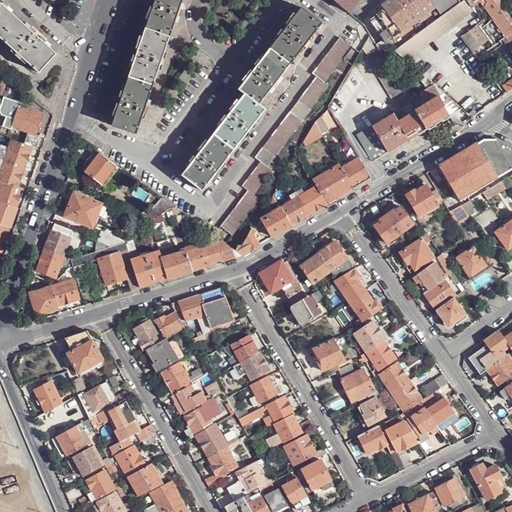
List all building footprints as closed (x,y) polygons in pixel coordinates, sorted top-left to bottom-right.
[(182,0),(155,0),(154,5),(149,19),(173,28),(182,0)] [(360,0),(347,0),(341,7),(349,13),(350,12),(360,0)] [(385,46),(437,9),(430,0),(393,0),(384,6),(386,11),(370,20),(385,46)] [(440,14),(458,1),(457,0),(430,0),(437,9),(440,14)] [(481,2),(491,16),(511,45),(511,44),(511,19),(504,8),(498,0),(467,0),(473,8),(481,2)] [(0,37),(40,73),(57,54),(13,14),(0,2),(0,37)] [(269,49),(289,65),(321,23),(301,8),(291,21),(279,37),(269,49)] [(173,28),(149,19),(144,34),(137,53),(132,68),(156,76),(173,28)] [(276,34),(279,37),(291,21),(288,19),(276,34)] [(474,29),(462,37),(475,56),(476,57),(492,46),(478,26),(474,29)] [(134,52),(137,53),(144,34),(140,33),(134,52)] [(371,35),(362,49),(367,55),(366,56),(394,102),(397,100),(401,107),(410,102),(384,58),(371,35)] [(351,47),(339,38),(312,75),(316,77),(297,101),(309,110),(328,86),(324,83),(351,47)] [(289,65),(269,49),(260,62),(248,78),(238,90),(244,94),(258,105),(259,105),(289,65)] [(244,75),(248,78),(260,62),(257,60),(244,75)] [(156,76),(132,68),(127,82),(120,101),(112,127),(136,135),(156,76)] [(0,78),(0,81),(4,85),(8,80),(1,75),(0,78)] [(492,79),(487,82),(492,89),(497,85),(492,79)] [(117,100),(120,101),(127,82),(123,81),(117,100)] [(417,86),(412,90),(416,96),(421,93),(417,86)] [(421,95),(427,105),(439,97),(440,97),(442,96),(445,94),(435,86),(421,95)] [(212,136),(233,151),(265,109),(259,105),(258,105),(244,94),(234,107),(222,122),(212,136)] [(445,94),(442,96),(447,104),(451,101),(445,94)] [(0,108),(0,125),(12,129),(13,127),(20,106),(21,106),(22,103),(4,96),(0,108)] [(451,115),(440,97),(439,97),(427,105),(419,110),(416,111),(416,113),(427,131),(451,115)] [(309,110),(297,101),(290,112),(301,121),(309,110)] [(461,109),(451,101),(447,104),(453,114),(461,109)] [(401,107),(403,110),(407,118),(416,113),(416,111),(414,108),(410,102),(401,107)] [(219,120),(222,122),(234,107),(231,105),(219,120)] [(13,127),(29,132),(36,135),(36,134),(44,114),(21,106),(20,106),(13,127)] [(374,127),(390,153),(427,131),(416,113),(407,118),(403,110),(374,127)] [(290,112),(254,158),(260,163),(266,167),(301,121),(290,112)] [(319,117),(314,123),(320,134),(327,130),(319,117)] [(314,123),(302,143),(305,146),(321,136),(320,134),(314,123)] [(390,153),(374,127),(357,137),(373,163),(390,153)] [(24,144),(32,147),(37,149),(41,137),(41,136),(36,134),(36,135),(29,132),(24,144)] [(233,151),(212,136),(203,147),(191,162),(181,176),(202,192),(233,151)] [(511,169),(511,146),(497,138),(484,139),(440,166),(445,176),(456,192),(460,200),(466,196),(511,169)] [(26,167),(32,147),(24,144),(12,140),(8,150),(5,160),(26,167)] [(188,160),(191,162),(203,147),(200,145),(188,160)] [(8,150),(0,146),(0,157),(5,160),(8,150)] [(99,153),(96,151),(87,163),(90,166),(99,153)] [(116,167),(99,153),(90,166),(88,169),(85,173),(102,186),(116,167)] [(300,159),(296,153),(292,161),(295,163),(300,159)] [(26,167),(5,160),(1,169),(0,173),(0,180),(3,182),(19,186),(26,167)] [(348,160),(340,166),(343,170),(351,165),(348,160)] [(371,178),(360,160),(351,165),(343,170),(354,189),(371,178)] [(232,236),(259,200),(253,195),(272,172),(266,167),(260,163),(241,187),(247,191),(219,227),(232,236)] [(354,189),(343,170),(340,166),(314,181),(317,187),(328,204),(354,189)] [(442,178),(445,176),(440,166),(436,168),(442,178)] [(136,178),(126,170),(123,174),(133,181),(136,178)] [(505,179),(483,192),(486,196),(508,183),(507,182),(505,179)] [(0,201),(16,207),(23,188),(19,186),(3,182),(1,189),(0,191),(0,201)] [(438,204),(432,193),(427,185),(416,191),(415,189),(406,195),(419,216),(420,215),(425,212),(438,204)] [(328,204),(317,187),(305,194),(299,198),(310,215),(328,204)] [(302,189),(296,193),(299,198),(305,194),(302,189)] [(437,190),(432,193),(438,204),(443,201),(437,190)] [(456,192),(452,196),(458,206),(461,204),(468,200),(466,196),(460,200),(456,192)] [(296,193),(291,196),(293,201),(299,198),(296,193)] [(102,205),(74,194),(71,204),(65,218),(93,228),(102,205)] [(448,198),(454,208),(458,206),(452,196),(448,198)] [(162,198),(152,211),(147,208),(141,215),(142,216),(144,217),(153,220),(172,210),(175,207),(162,198)] [(310,215),(299,198),(293,201),(281,209),(292,226),(310,215)] [(448,198),(443,201),(450,211),(454,208),(448,198)] [(478,209),(470,199),(468,200),(461,204),(469,215),(478,209)] [(0,222),(11,227),(18,208),(16,207),(0,201),(0,222)] [(469,215),(461,204),(458,206),(454,208),(450,211),(457,224),(469,215)] [(375,225),(387,242),(413,224),(401,206),(375,225)] [(273,238),(292,226),(281,209),(279,210),(272,214),(273,216),(263,222),(273,238)] [(471,219),(469,215),(457,224),(458,227),(471,219)] [(138,222),(144,227),(146,225),(150,222),(153,220),(144,217),(142,216),(138,222)] [(495,232),(507,249),(511,245),(511,219),(506,224),(495,232)] [(0,246),(4,248),(11,227),(0,222),(0,246)] [(74,232),(56,224),(53,231),(72,238),(74,232)] [(259,245),(253,235),(255,232),(254,231),(251,229),(241,248),(239,247),(237,251),(236,252),(242,256),(259,245)] [(53,231),(46,250),(63,257),(70,242),(72,238),(53,231)] [(82,234),(74,232),(72,238),(70,242),(77,245),(82,234)] [(423,235),(428,243),(431,241),(428,237),(426,233),(423,235)] [(103,234),(100,242),(113,246),(125,243),(126,242),(116,239),(103,234)] [(421,239),(400,252),(406,260),(408,263),(410,262),(415,269),(433,257),(421,239)] [(128,251),(129,253),(137,250),(133,240),(125,243),(128,251)] [(224,262),(236,258),(234,253),(234,250),(226,244),(222,241),(218,243),(224,262)] [(336,241),(318,253),(330,270),(334,275),(341,271),(342,273),(353,265),(336,241)] [(100,242),(99,251),(113,246),(100,242)] [(128,251),(125,243),(113,246),(99,251),(71,260),(73,267),(74,268),(82,266),(98,260),(120,254),(128,251)] [(202,248),(208,266),(219,263),(224,262),(218,243),(208,246),(202,248)] [(469,276),(486,265),(480,255),(478,252),(473,246),(457,258),(469,276)] [(193,271),(208,266),(202,248),(200,249),(186,253),(193,271)] [(46,250),(38,271),(57,278),(64,257),(63,257),(46,250)] [(234,253),(236,258),(241,256),(242,256),(236,252),(237,251),(234,250),(234,253)] [(120,254),(127,279),(137,276),(131,261),(129,253),(128,251),(120,254)] [(193,271),(186,253),(186,251),(166,257),(162,258),(168,279),(193,271)] [(168,279),(162,258),(160,252),(159,252),(131,261),(137,276),(140,288),(168,279)] [(318,253),(300,266),(312,283),(313,282),(316,286),(322,281),(320,278),(330,270),(318,253)] [(98,260),(107,286),(127,279),(120,254),(98,260)] [(260,273),(271,293),(292,280),(282,260),(260,273)] [(408,263),(406,260),(403,263),(410,273),(415,269),(410,262),(408,263)] [(443,264),(449,274),(453,272),(445,261),(443,264)] [(434,262),(417,274),(417,275),(421,280),(428,290),(443,279),(445,278),(434,262)] [(82,294),(90,291),(82,266),(74,268),(75,273),(82,294)] [(74,268),(73,267),(69,268),(65,274),(65,276),(75,273),(74,268)] [(349,300),(365,290),(358,279),(361,277),(355,268),(336,279),(335,280),(349,300)] [(417,275),(413,278),(417,283),(421,280),(417,275)] [(137,276),(127,279),(131,291),(140,288),(137,276)] [(443,279),(428,290),(424,293),(429,301),(433,299),(440,307),(453,298),(456,296),(443,279)] [(70,303),(80,300),(74,280),(57,286),(53,287),(59,306),(70,303)] [(298,281),(294,283),(300,295),(303,299),(307,297),(300,283),(298,281)] [(305,281),(300,283),(307,297),(311,295),(312,294),(305,281)] [(31,294),(38,315),(59,309),(59,306),(53,287),(50,288),(31,294)] [(222,287),(200,295),(207,315),(208,318),(211,325),(212,328),(235,320),(234,317),(222,287)] [(362,321),(382,307),(376,298),(373,300),(365,290),(349,300),(362,321)] [(461,292),(456,296),(458,298),(466,293),(464,290),(461,292)] [(90,291),(82,294),(86,306),(94,303),(90,291)] [(322,295),(321,294),(313,298),(316,303),(318,300),(322,295)] [(200,295),(179,301),(183,313),(186,321),(188,320),(197,317),(203,334),(206,333),(207,333),(213,331),(212,328),(211,325),(208,318),(207,315),(200,295)] [(322,313),(316,303),(313,298),(311,295),(307,297),(303,299),(296,304),(290,307),(293,311),(301,324),(301,326),(322,313)] [(303,299),(300,295),(293,299),(296,304),(303,299)] [(465,314),(458,304),(453,298),(440,307),(436,310),(444,321),(444,324),(447,326),(450,327),(453,325),(455,322),(465,314)] [(433,299),(429,301),(436,310),(440,307),(433,299)] [(318,300),(316,303),(322,313),(325,312),(318,300)] [(461,302),(458,304),(465,314),(468,312),(461,302)] [(293,311),(290,313),(298,326),(301,324),(293,311)] [(183,325),(178,315),(176,312),(166,318),(164,316),(156,320),(165,335),(166,334),(166,335),(183,325)] [(178,315),(183,325),(185,327),(190,325),(188,320),(186,321),(183,313),(178,315)] [(135,329),(139,337),(133,340),(136,345),(140,342),(145,350),(147,350),(152,346),(159,342),(158,339),(155,335),(157,333),(150,321),(148,321),(140,326),(135,329)] [(354,334),(366,352),(384,340),(385,339),(378,329),(374,322),(373,321),(354,334)] [(185,327),(183,325),(166,335),(168,337),(185,327)] [(385,339),(388,337),(381,327),(378,329),(385,339)] [(498,329),(484,340),(487,344),(496,356),(501,352),(510,346),(504,337),(498,329)] [(65,338),(71,350),(92,340),(87,331),(65,338)] [(207,333),(206,333),(203,334),(196,338),(198,343),(208,339),(207,333)] [(227,361),(233,366),(240,362),(259,353),(253,342),(252,342),(247,336),(243,338),(224,348),(229,359),(227,361)] [(155,351),(167,343),(164,339),(159,342),(152,346),(155,351)] [(333,339),(314,349),(320,360),(326,369),(337,364),(345,360),(333,339)] [(78,372),(96,363),(102,360),(103,359),(92,340),(71,350),(68,353),(78,372)] [(395,358),(384,340),(366,352),(368,354),(378,370),(395,358)] [(175,351),(169,342),(167,343),(155,351),(156,353),(160,361),(165,368),(172,364),(180,359),(175,351)] [(487,344),(468,357),(480,373),(487,369),(499,360),(496,356),(487,344)] [(152,346),(147,350),(150,356),(156,353),(155,351),(152,346)] [(269,371),(259,353),(240,362),(247,373),(251,380),(269,371)] [(499,385),(511,375),(511,360),(507,354),(504,356),(499,360),(487,369),(499,385)] [(337,364),(339,369),(351,363),(352,362),(349,358),(345,360),(337,364)] [(96,363),(98,368),(105,365),(102,360),(96,363)] [(320,360),(318,361),(323,371),(326,369),(320,360)] [(160,361),(155,364),(159,371),(165,368),(160,361)] [(180,362),(161,373),(165,380),(168,385),(172,392),(190,381),(189,378),(180,362)] [(239,378),(247,373),(240,362),(233,366),(232,366),(234,368),(238,377),(239,378)] [(343,378),(356,372),(351,363),(339,369),(343,378)] [(408,380),(397,363),(379,374),(391,392),(408,380)] [(235,379),(238,377),(234,368),(229,371),(235,379)] [(351,401),(367,394),(375,390),(369,378),(364,368),(356,372),(343,378),(341,379),(351,401)] [(440,387),(448,382),(442,374),(434,379),(440,387)] [(251,385),(256,395),(260,403),(281,392),(278,385),(274,387),(272,383),(268,376),(251,385)] [(408,380),(413,387),(419,383),(415,376),(408,380)] [(80,377),(72,381),(78,394),(87,390),(80,377)] [(434,379),(422,388),(427,396),(431,393),(440,387),(434,379)] [(404,410),(420,398),(413,387),(408,380),(391,392),(393,395),(404,410)] [(217,381),(205,388),(207,391),(218,384),(217,381)] [(62,403),(51,382),(36,390),(40,398),(42,403),(46,412),(62,403)] [(190,384),(172,395),(179,407),(180,407),(184,414),(201,404),(201,403),(199,400),(206,396),(202,390),(196,393),(190,384)] [(218,384),(207,391),(211,398),(212,397),(222,391),(221,388),(218,384)] [(100,386),(84,394),(88,401),(91,406),(94,411),(109,402),(100,386)] [(511,395),(505,386),(502,388),(499,391),(505,399),(508,397),(511,402),(511,395)] [(375,390),(367,394),(369,399),(379,394),(377,389),(375,390)] [(206,396),(199,400),(201,403),(210,398),(208,395),(206,396)] [(248,414),(245,407),(240,408),(232,395),(226,397),(229,402),(235,412),(239,419),(248,414)] [(256,395),(250,398),(254,406),(260,403),(256,395)] [(436,399),(424,408),(436,424),(454,412),(442,395),(436,399)] [(295,414),(284,396),(267,405),(269,409),(277,423),(295,414)] [(211,419),(221,412),(212,397),(211,398),(210,398),(201,403),(201,404),(202,406),(211,419)] [(386,416),(377,397),(360,405),(361,406),(364,413),(369,424),(386,416)] [(410,408),(415,414),(424,408),(422,404),(420,401),(417,402),(410,408)] [(109,411),(107,409),(97,414),(99,420),(101,422),(108,418),(111,417),(117,428),(114,430),(120,441),(136,433),(141,442),(146,439),(156,434),(151,425),(139,431),(133,420),(136,419),(132,413),(130,408),(126,402),(109,411)] [(232,414),(235,412),(229,402),(226,403),(232,414)] [(202,406),(185,417),(189,425),(191,428),(196,435),(214,425),(211,419),(202,406)] [(263,411),(261,408),(254,412),(256,415),(258,418),(265,415),(263,411)] [(436,424),(424,408),(415,414),(407,419),(419,436),(425,431),(429,429),(433,434),(439,429),(436,424)] [(248,414),(239,419),(241,423),(256,415),(254,412),(248,414)] [(454,412),(436,424),(439,429),(444,425),(445,426),(446,426),(447,425),(449,425),(450,424),(451,423),(451,422),(452,421),(458,417),(454,412)] [(93,416),(89,418),(91,424),(99,420),(97,414),(93,416)] [(303,432),(300,425),(295,414),(277,423),(276,424),(280,432),(284,441),(284,442),(303,432)] [(111,417),(108,418),(114,430),(117,428),(111,417)] [(66,455),(67,455),(87,444),(86,443),(84,438),(95,431),(91,424),(89,418),(56,436),(56,437),(66,455)] [(383,423),(385,428),(396,422),(395,420),(394,418),(383,423)] [(314,427),(310,420),(300,425),(303,432),(314,427)] [(404,421),(386,430),(388,433),(394,445),(396,451),(416,441),(416,440),(404,421)] [(378,425),(383,436),(388,433),(386,430),(385,428),(383,423),(378,425)] [(196,435),(208,457),(227,446),(228,446),(226,443),(215,424),(214,425),(196,435)] [(358,436),(367,453),(378,448),(379,449),(388,445),(383,436),(378,425),(358,436)] [(190,439),(196,435),(191,428),(189,429),(185,431),(190,439)] [(100,441),(95,431),(84,438),(86,443),(91,441),(93,445),(100,441)] [(264,437),(261,431),(250,437),(253,443),(264,437)] [(284,441),(280,432),(267,439),(271,448),(284,441)] [(388,433),(383,436),(388,445),(389,448),(394,445),(388,433)] [(159,439),(156,434),(146,439),(149,444),(159,439)] [(285,447),(294,465),(313,455),(316,453),(316,452),(307,435),(285,447)] [(66,455),(56,437),(52,439),(55,445),(55,446),(58,452),(59,452),(62,458),(66,455)] [(132,439),(112,449),(112,450),(115,456),(116,455),(135,445),(132,439)] [(145,464),(141,455),(140,455),(135,445),(116,455),(118,459),(126,474),(145,464)] [(74,456),(67,459),(73,471),(79,468),(83,476),(102,466),(98,458),(95,452),(92,446),(74,456)] [(227,446),(208,457),(212,464),(214,467),(215,467),(213,468),(216,473),(205,479),(209,486),(227,478),(225,475),(238,467),(229,450),(227,446)] [(328,453),(325,447),(316,452),(316,453),(313,455),(315,460),(328,453)] [(102,449),(95,452),(98,458),(105,454),(102,449)] [(112,450),(106,454),(108,457),(108,459),(115,456),(112,450)] [(405,469),(412,466),(405,451),(398,455),(405,469)] [(118,459),(116,455),(115,456),(108,459),(111,464),(113,462),(118,459)] [(262,459),(256,462),(257,465),(261,464),(263,467),(266,465),(262,459)] [(302,470),(312,489),(313,489),(320,485),(331,480),(331,479),(321,459),(302,470)] [(470,468),(471,470),(465,472),(469,481),(475,479),(485,498),(500,492),(499,489),(505,485),(495,464),(485,469),(481,462),(480,463),(478,461),(471,464),(472,468),(470,468)] [(237,472),(240,480),(237,482),(238,483),(227,488),(230,493),(234,501),(243,497),(247,495),(249,494),(248,492),(267,482),(265,479),(257,465),(256,462),(237,472)] [(163,483),(151,463),(127,476),(128,477),(130,481),(138,496),(163,483)] [(111,464),(107,466),(111,475),(116,473),(115,471),(111,464)] [(302,470),(300,467),(293,471),(295,475),(297,478),(305,493),(312,489),(302,470)] [(104,470),(86,480),(91,489),(93,491),(97,499),(115,489),(112,484),(104,470)] [(293,471),(276,480),(278,484),(291,477),(295,475),(293,471)] [(275,480),(272,475),(265,479),(267,482),(267,484),(275,480)] [(436,487),(444,505),(449,502),(463,495),(455,477),(436,487)] [(292,503),(307,496),(305,493),(297,478),(293,480),(288,483),(283,486),(292,503)] [(262,492),(278,484),(276,480),(275,480),(267,484),(260,488),(262,492)] [(323,491),(334,485),(331,480),(320,485),(322,490),(323,491)] [(121,486),(119,481),(112,484),(115,489),(117,488),(121,486)] [(144,511),(142,511),(167,511),(184,503),(171,482),(151,493),(157,505),(144,511)] [(267,484),(267,482),(248,492),(249,494),(260,488),(267,484)] [(125,493),(121,486),(117,488),(121,495),(122,495),(125,493)] [(264,496),(273,511),(275,511),(287,506),(278,488),(264,496)] [(87,494),(91,502),(97,499),(93,491),(87,494)] [(436,511),(439,511),(442,510),(432,491),(427,494),(436,511)] [(115,492),(96,502),(102,511),(103,511),(125,511),(126,511),(115,492)] [(230,493),(217,501),(221,509),(225,506),(227,505),(234,501),(230,493)] [(413,511),(436,511),(427,494),(409,503),(413,511)] [(247,495),(243,497),(247,504),(251,502),(247,495)] [(449,502),(451,507),(466,500),(463,495),(449,502)] [(307,496),(292,503),(295,509),(310,502),(307,496)] [(243,497),(234,501),(227,505),(228,506),(231,511),(251,511),(247,504),(243,497)] [(269,511),(261,497),(251,502),(247,504),(251,511),(269,511)] [(470,508),(472,511),(483,511),(483,510),(480,502),(470,508)] [(188,511),(184,503),(167,511),(188,511)]
